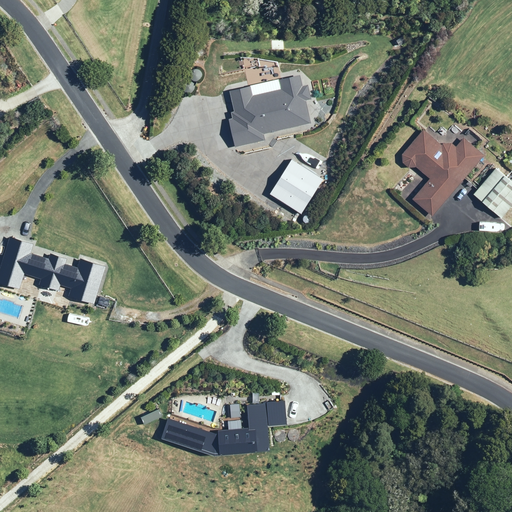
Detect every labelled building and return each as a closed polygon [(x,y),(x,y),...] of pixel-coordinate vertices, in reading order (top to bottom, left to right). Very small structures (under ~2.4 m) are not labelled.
[(266,138),(264,134),(312,122),(306,99),(311,98),(307,82),(302,83),(299,73),(277,79),(279,88),(253,95),(250,85),(228,90),(234,116),(225,118),(233,147),(266,138)] [(483,157),(462,138),(459,141),(447,131),(438,141),(423,128),(399,154),(428,180),(410,199),(429,216),(483,157)] [(291,158),(268,193),(300,214),(323,180),(291,158)] [(511,182),(495,167),(471,194),(499,219),(511,204),(511,182)] [(33,244),(10,235),(0,262),(0,283),(17,289),(23,273),(40,279),(38,285),(55,291),(57,284),(69,288),(66,297),(91,306),(105,266),(80,258),(77,268),(63,263),(65,256),(51,252),(49,259),(30,253),(33,244)] [(216,429),(216,433),(167,418),(160,437),(215,455),(254,455),(254,450),(266,450),(267,426),(283,427),(284,401),(264,400),(264,403),(247,402),(246,428),(230,427),(230,429),(216,429)]
